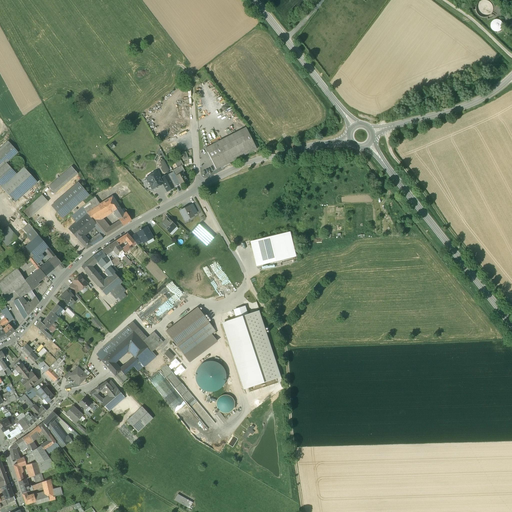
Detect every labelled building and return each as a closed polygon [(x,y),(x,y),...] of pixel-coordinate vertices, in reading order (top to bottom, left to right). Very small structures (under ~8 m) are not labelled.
[(502,28),(502,26),(502,24),(501,22),(499,21),(497,20),(494,21),(493,22),(491,24),(491,26),(492,28),(493,30),(495,31),(497,31),(497,32),(499,31),(501,30),(502,28)] [(246,128),(219,141),(230,163),(257,149),(246,128)] [(0,147),(0,185),(2,188),(17,174),(7,162),(19,152),(8,140),(0,147)] [(219,141),(205,148),(216,170),(230,163),(219,141)] [(177,168),(172,171),(180,184),(187,180),(183,172),(184,171),(182,166),(181,166),(177,168)] [(71,167),(48,187),(54,193),(77,173),(71,167)] [(17,174),(2,188),(12,199),(13,201),(15,203),(37,182),(24,168),(17,174)] [(180,184),(172,171),(167,173),(175,187),(180,184)] [(175,187),(167,173),(160,177),(163,183),(167,191),(175,187)] [(158,174),(153,176),(151,175),(149,177),(148,179),(147,179),(150,185),(152,189),(163,183),(160,177),(158,174)] [(78,182),(51,206),(53,209),(81,185),(78,182)] [(81,185),(53,209),(61,218),(89,195),(81,185)] [(42,195),(23,212),(29,218),(48,202),(42,195)] [(87,213),(86,213),(87,213),(93,221),(100,216),(111,209),(114,212),(119,208),(112,197),(95,208),(87,213)] [(92,202),(83,208),(87,213),(95,208),(92,202)] [(188,207),(180,211),(185,221),(194,216),(193,214),(197,212),(192,204),(188,207)] [(82,207),(72,216),(76,222),(87,213),(86,213),(87,213),(83,208),(82,207)] [(123,214),(119,208),(114,212),(120,221),(121,223),(123,226),(131,220),(126,212),(123,214)] [(76,222),(68,229),(78,240),(83,235),(93,226),(96,224),(93,221),(87,213),(76,222)] [(100,216),(93,221),(96,224),(97,226),(105,235),(106,236),(111,233),(108,229),(110,228),(100,216)] [(169,220),(168,218),(161,225),(169,233),(176,226),(174,225),(169,220)] [(29,224),(22,230),(28,237),(27,238),(31,242),(38,235),(33,229),(29,224)] [(100,235),(92,240),(93,240),(89,242),(92,246),(103,239),(102,237),(105,235),(97,226),(96,224),(93,226),(100,235)] [(199,224),(197,227),(212,240),(214,237),(199,224)] [(110,228),(108,229),(111,233),(118,229),(114,225),(110,228)] [(16,239),(7,227),(1,233),(10,244),(16,239)] [(144,229),(138,233),(138,234),(142,241),(143,242),(146,240),(147,241),(152,238),(148,231),(149,229),(148,228),(146,227),(145,228),(144,229)] [(212,240),(197,227),(192,232),(207,245),(212,240)] [(290,232),(250,242),(256,266),(296,257),(290,232)] [(10,244),(1,233),(0,233),(0,238),(6,247),(10,244)] [(131,238),(127,234),(116,241),(119,245),(125,240),(128,244),(130,246),(134,242),(131,238)] [(138,234),(131,238),(137,244),(142,241),(138,234)] [(42,240),(38,235),(31,242),(25,247),(33,256),(32,257),(37,264),(40,261),(44,257),(41,253),(45,250),(46,249),(47,250),(49,248),(42,240)] [(48,235),(42,240),(48,247),(50,245),(47,241),(50,238),(48,235)] [(89,242),(83,235),(78,240),(86,249),(92,246),(89,242)] [(121,249),(118,245),(119,245),(116,241),(101,251),(105,255),(107,254),(113,250),(120,259),(123,257),(125,256),(123,254),(125,253),(121,249)] [(33,256),(25,247),(21,250),(29,259),(32,257),(33,256)] [(55,256),(49,248),(47,250),(46,249),(45,250),(52,259),(55,256)] [(101,251),(93,256),(97,261),(98,263),(99,264),(106,259),(105,257),(106,256),(105,255),(101,251)] [(93,256),(84,264),(88,268),(85,271),(105,295),(109,292),(116,299),(118,298),(121,301),(126,296),(124,293),(126,291),(119,283),(122,281),(115,273),(110,268),(113,265),(111,261),(107,254),(105,255),(106,256),(105,257),(106,259),(99,264),(106,272),(105,272),(109,277),(104,282),(96,272),(91,266),(97,261),(93,256)] [(61,263),(55,256),(52,259),(58,266),(58,265),(61,263)] [(126,257),(125,256),(123,257),(130,265),(132,263),(126,257)] [(37,264),(32,257),(29,259),(35,268),(38,265),(37,264)] [(116,257),(111,261),(113,265),(114,267),(120,262),(116,257)] [(58,266),(52,259),(49,262),(54,268),(58,266)] [(44,266),(42,262),(38,265),(41,268),(40,269),(45,276),(46,276),(54,268),(49,262),(44,266)] [(25,263),(17,269),(21,274),(29,268),(25,263)] [(45,276),(40,269),(41,268),(38,265),(35,268),(36,269),(34,271),(35,273),(32,276),(30,277),(33,281),(35,279),(38,283),(40,280),(41,281),(43,279),(43,278),(45,276),(46,276),(45,276)] [(17,269),(0,282),(0,289),(6,297),(13,291),(25,281),(25,280),(21,274),(17,269)] [(35,279),(33,281),(30,277),(32,276),(32,275),(25,281),(32,290),(39,284),(38,283),(35,279)] [(87,284),(80,276),(73,282),(73,283),(79,290),(82,287),(83,288),(87,284)] [(25,281),(13,291),(18,299),(22,297),(32,290),(25,281)] [(73,283),(69,287),(74,293),(75,294),(79,290),(73,283)] [(68,290),(60,297),(67,304),(70,301),(71,302),(71,301),(73,303),(76,300),(72,295),(68,290)] [(75,294),(74,293),(72,295),(76,300),(78,302),(80,300),(75,294)] [(167,305),(148,318),(152,323),(173,308),(171,306),(183,299),(179,293),(175,296),(176,298),(171,301),(166,304),(167,305)] [(27,303),(25,300),(20,303),(22,307),(18,309),(24,320),(28,316),(36,305),(36,304),(32,302),(30,304),(28,302),(27,303)] [(141,310),(146,317),(159,307),(156,303),(153,300),(141,310)] [(57,305),(51,311),(59,317),(61,315),(59,314),(63,309),(57,305)] [(197,307),(165,331),(183,355),(209,335),(215,331),(197,307)] [(10,314),(7,308),(1,312),(4,316),(5,318),(8,322),(10,320),(10,321),(13,319),(10,314)] [(74,315),(67,308),(65,311),(72,318),(74,315)] [(51,311),(47,317),(53,323),(53,322),(56,319),(58,321),(60,318),(59,317),(51,311)] [(260,311),(222,324),(245,390),(282,377),(260,311)] [(94,317),(90,321),(99,329),(102,326),(94,317)] [(66,323),(60,318),(58,321),(57,321),(60,324),(60,325),(63,327),(66,323)] [(51,325),(45,319),(42,323),(46,327),(46,328),(48,329),(51,325)] [(42,323),(40,322),(36,327),(38,329),(39,330),(45,335),(47,333),(45,331),(45,332),(43,330),(46,328),(46,327),(42,323)] [(15,331),(9,324),(3,329),(3,330),(7,337),(15,331)] [(133,324),(125,330),(130,335),(133,332),(142,342),(146,339),(133,324)] [(125,330),(117,337),(121,342),(130,335),(125,330)] [(142,342),(133,332),(130,335),(121,342),(128,349),(135,357),(141,352),(147,347),(142,342)] [(153,333),(149,336),(158,346),(162,342),(153,333)] [(209,335),(183,355),(190,364),(217,344),(209,335)] [(146,339),(142,342),(147,347),(141,352),(144,356),(150,362),(157,357),(152,352),(158,346),(149,336),(146,339)] [(117,337),(97,355),(101,360),(121,342),(117,337)] [(101,360),(108,368),(114,362),(128,349),(121,342),(101,360)] [(32,351),(26,345),(22,349),(32,360),(35,356),(31,352),(32,351)] [(44,347),(38,354),(40,356),(42,358),(45,355),(43,353),(47,350),(44,347)] [(169,351),(165,355),(171,361),(175,358),(169,351)] [(135,357),(127,365),(128,367),(127,368),(129,370),(133,367),(144,356),(141,352),(135,357)] [(35,356),(32,360),(34,362),(40,356),(38,354),(35,356)] [(145,367),(150,362),(144,356),(133,367),(138,372),(144,367),(145,367)] [(59,358),(49,368),(50,368),(45,373),(54,382),(59,377),(52,370),(53,369),(62,361),(59,358)] [(118,367),(114,362),(108,368),(115,376),(121,371),(124,374),(129,370),(127,368),(128,367),(127,365),(126,366),(125,366),(120,368),(119,366),(118,367)] [(16,369),(15,369),(23,379),(24,378),(25,380),(22,383),(27,389),(31,386),(38,380),(33,374),(30,376),(29,374),(22,364),(21,365),(16,369)] [(71,374),(69,376),(70,376),(73,379),(79,385),(87,376),(83,372),(78,367),(71,374)] [(12,373),(7,368),(4,371),(7,377),(12,373)] [(87,368),(83,372),(87,376),(91,372),(88,369),(87,368)] [(127,378),(124,374),(121,371),(115,376),(116,377),(121,382),(119,383),(121,384),(127,378)] [(107,383),(106,381),(99,386),(95,389),(98,392),(102,390),(103,391),(105,390),(108,393),(113,389),(107,383)] [(116,387),(111,381),(107,383),(113,389),(116,387)] [(45,386),(38,391),(38,392),(41,396),(47,403),(54,397),(45,386)] [(38,391),(35,387),(33,389),(32,389),(37,394),(39,397),(41,396),(38,392),(38,391)] [(95,389),(95,390),(89,394),(107,410),(119,401),(120,402),(125,398),(116,387),(113,389),(108,393),(111,396),(104,401),(97,395),(98,394),(97,393),(98,392),(95,389)] [(13,388),(8,391),(10,394),(1,399),(3,403),(2,403),(4,406),(19,398),(13,388)] [(27,393),(26,394),(30,399),(37,394),(32,389),(27,393)] [(25,394),(20,397),(28,406),(31,403),(28,399),(25,394)] [(230,395),(217,400),(223,414),(236,408),(230,395)] [(96,408),(84,397),(79,404),(85,410),(88,406),(94,411),(96,408)] [(39,409),(35,405),(34,404),(33,405),(31,403),(28,406),(34,414),(38,418),(47,411),(42,406),(39,409)] [(76,410),(73,406),(66,414),(76,423),(82,415),(79,412),(79,411),(77,409),(76,410)] [(142,407),(127,421),(138,432),(153,418),(142,407)] [(53,412),(42,423),(45,427),(47,427),(47,428),(49,430),(56,425),(53,421),(58,416),(53,412)] [(32,416),(30,413),(26,416),(22,419),(29,427),(35,421),(31,417),(32,416)] [(11,416),(7,418),(10,424),(11,423),(13,425),(16,424),(11,416)] [(7,418),(0,422),(3,427),(1,429),(3,432),(8,429),(6,426),(10,424),(7,418)] [(29,427),(22,419),(19,422),(18,422),(19,423),(24,431),(29,427)] [(74,431),(64,422),(62,424),(71,431),(70,432),(72,433),(74,431)] [(42,423),(38,426),(41,431),(49,441),(53,438),(45,427),(42,423)] [(56,425),(49,430),(62,448),(72,440),(68,436),(66,438),(56,425)] [(88,433),(79,425),(77,427),(86,436),(88,433)] [(29,434),(33,441),(39,436),(38,434),(35,429),(29,434)] [(12,431),(5,435),(7,439),(10,440),(15,437),(12,431)] [(81,437),(74,431),(72,433),(70,435),(76,441),(81,437)] [(33,441),(29,434),(22,438),(27,445),(33,442),(33,441)] [(22,438),(16,442),(18,446),(22,452),(25,450),(26,453),(32,450),(31,448),(28,449),(27,446),(27,445),(22,438)] [(49,441),(41,446),(46,455),(55,449),(68,467),(66,468),(69,472),(75,468),(53,438),(49,441)] [(27,445),(27,446),(28,449),(31,448),(32,450),(32,451),(37,448),(33,442),(27,445)] [(14,449),(12,446),(10,448),(10,451),(11,456),(12,460),(16,459),(16,460),(20,459),(17,452),(15,452),(14,449)] [(37,448),(32,451),(33,453),(36,462),(37,462),(37,463),(49,459),(46,455),(41,446),(37,448)] [(27,455),(24,457),(26,465),(36,462),(33,453),(27,455)] [(24,457),(20,459),(16,460),(18,464),(19,464),(19,467),(21,466),(26,465),(24,457)] [(36,462),(26,465),(26,468),(27,470),(29,478),(56,468),(50,459),(49,459),(37,463),(37,462),(36,462)] [(18,464),(14,465),(18,482),(23,480),(21,472),(23,471),(21,466),(19,467),(19,464),(18,464)] [(0,488),(3,488),(10,484),(6,473),(0,475),(0,488)] [(44,491),(36,493),(37,496),(39,496),(40,503),(55,499),(54,497),(52,489),(50,479),(42,482),(43,486),(44,491)] [(27,482),(19,485),(22,494),(26,493),(26,492),(33,490),(31,486),(29,487),(27,482)] [(32,485),(31,486),(33,490),(43,486),(42,482),(35,485),(32,485)] [(10,484),(3,488),(4,491),(5,496),(0,498),(0,501),(0,503),(9,499),(10,502),(15,500),(14,496),(10,484)] [(60,487),(52,489),(54,497),(62,495),(60,487)] [(27,496),(26,493),(22,494),(26,505),(36,502),(36,504),(40,503),(39,496),(37,496),(36,493),(27,496)] [(177,493),(173,499),(184,505),(187,499),(177,493)]
